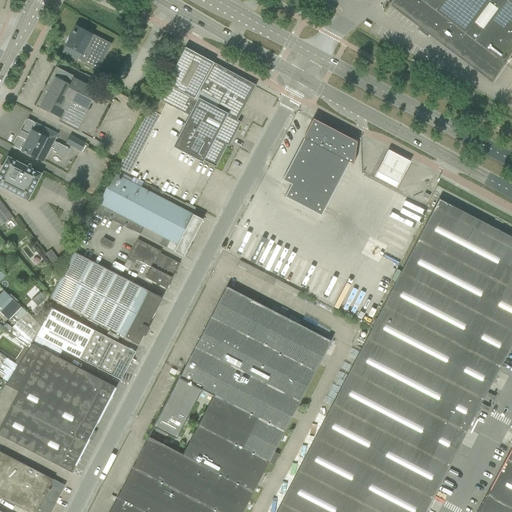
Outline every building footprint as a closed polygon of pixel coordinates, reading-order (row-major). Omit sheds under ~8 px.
[(511,0),(394,0),(390,5),(394,8),(394,7),(420,27),(418,30),(428,37),(430,35),(488,79),(493,83),(505,65),(511,53),(511,0)] [(83,31),(84,30),(77,26),(74,32),(73,31),(72,33),(73,33),(63,51),(78,59),(77,60),(97,71),(111,44),(91,33),(90,35),(83,31)] [(237,120),(255,86),(185,48),(166,84),(237,120)] [(74,78),(74,77),(55,67),(46,85),(46,86),(45,86),(42,91),(43,92),(42,93),(34,107),(40,110),(40,109),(40,108),(48,112),(47,112),(54,116),(55,115),(61,119),(59,122),(78,132),(89,110),(89,109),(88,110),(87,109),(96,91),(73,79),(74,78)] [(237,120),(166,84),(158,100),(189,116),(173,145),(201,161),(202,160),(215,167),(227,145),(229,146),(224,143),(236,121),(238,122),(238,121),(237,120)] [(148,109),(117,168),(129,174),(159,115),(148,109)] [(20,151),(43,163),(57,135),(27,119),(21,131),(20,131),(17,137),(18,137),(13,147),(20,151)] [(313,120),(281,180),(290,185),(284,197),(320,216),(347,166),(348,163),(353,165),(353,142),(313,120)] [(80,152),(84,144),(70,136),(65,144),(80,152)] [(56,143),(52,151),(63,157),(67,149),(56,143)] [(409,166),(386,154),(371,181),(394,193),(409,166)] [(0,187),(27,201),(41,175),(7,157),(2,166),(0,169),(0,187)] [(202,220),(129,182),(114,174),(94,212),(139,235),(143,226),(164,237),(159,245),(183,257),(202,220)] [(511,246),(444,211),(448,204),(438,199),(276,511),(424,511),(454,455),(494,378),(511,343),(511,246)] [(240,226),(227,251),(305,289),(317,264),(240,226)] [(110,250),(113,244),(103,239),(100,244),(110,250)] [(161,252),(152,247),(137,240),(127,260),(133,263),(135,259),(151,267),(145,278),(166,289),(172,278),(170,278),(175,269),(172,267),(174,261),(160,254),(161,252)] [(50,264),(58,259),(52,250),(44,255),(50,264)] [(162,299),(153,294),(73,253),(49,299),(137,345),(162,299)] [(340,293),(346,296),(351,285),(339,279),(336,286),(338,287),(335,294),(339,296),(340,293)] [(242,511),(331,342),(226,287),(180,376),(180,375),(179,375),(152,427),(175,439),(200,390),(212,396),(182,456),(148,437),(148,438),(147,438),(148,437),(147,437),(145,440),(146,441),(146,440),(147,440),(109,511),(242,511)] [(3,291),(0,294),(0,313),(8,321),(13,315),(21,308),(3,291)] [(21,308),(13,315),(35,337),(40,327),(21,308)] [(35,337),(31,344),(58,358),(62,351),(119,380),(126,366),(130,359),(124,355),(128,348),(98,333),(50,308),(40,327),(35,337)] [(111,332),(109,336),(118,341),(120,337),(111,332)] [(100,416),(115,388),(58,358),(31,344),(14,372),(100,416)] [(86,444),(100,416),(14,372),(5,386),(18,393),(11,406),(86,444)] [(0,436),(71,473),(86,444),(11,406),(0,426),(0,436)] [(511,511),(511,447),(489,490),(476,511),(511,511)] [(0,452),(0,497),(27,511),(50,511),(64,486),(0,452)]
